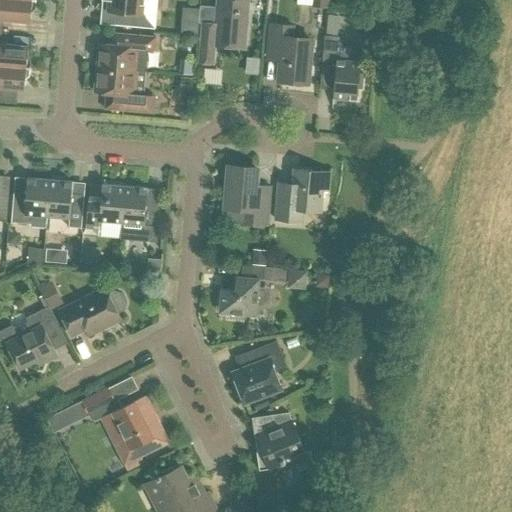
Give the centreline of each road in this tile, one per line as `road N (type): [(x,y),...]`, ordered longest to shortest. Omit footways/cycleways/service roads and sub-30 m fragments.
road 1 (residential): [(187,328),(235,430),(210,442),(160,341)]
road 2 (residential): [(187,328),(193,154)]
road 3 (residential): [(61,131),(90,150),(193,154)]
road 4 (residential): [(61,131),(75,0)]
